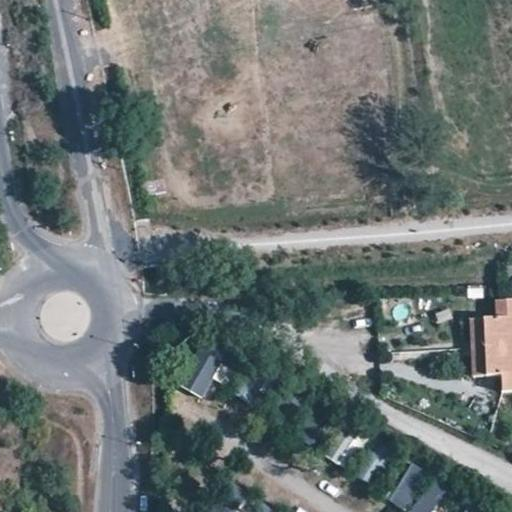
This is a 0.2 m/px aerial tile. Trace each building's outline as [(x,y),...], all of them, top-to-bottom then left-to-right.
[(511,397),(511,305),(492,306),(493,323),(467,325),(470,382),(500,381),(501,398),(511,397)] [(200,339),(179,386),(205,398),(226,351),(200,339)] [(344,430),(331,460),(346,467),(359,436),(344,430)] [(376,484),(388,451),(371,445),(359,478),(376,484)] [(385,493),(404,506),(427,472),(408,459),(385,493)] [(433,479),(416,511),(442,511),(453,489),(433,479)] [(477,511),(478,509),(456,503),(453,511),(477,511)]
